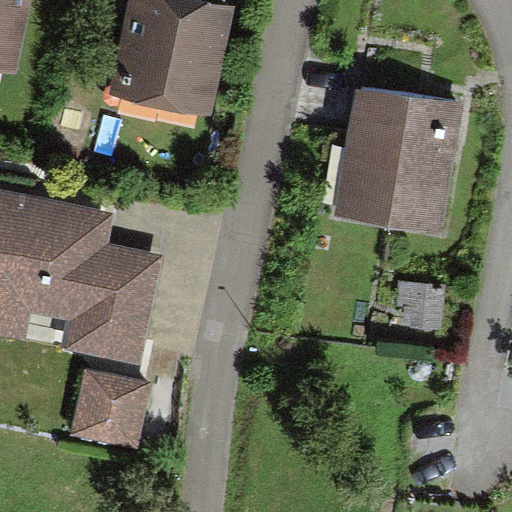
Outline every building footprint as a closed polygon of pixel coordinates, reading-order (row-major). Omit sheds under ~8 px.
[(33,0),(0,0),(0,73),(17,77),(33,0)] [(233,8),(191,0),(127,0),(107,97),(210,119),(233,8)] [(467,95),(359,76),(336,208),(444,227),(467,95)] [(117,207),(0,181),(0,324),(25,330),(31,305),(70,314),(64,340),(141,356),(164,249),(110,237),(117,207)] [(445,279),(399,276),(398,302),(404,302),(403,319),(410,319),(410,323),(443,325),(445,279)] [(153,377),(85,363),(71,429),(139,443),(153,377)]
